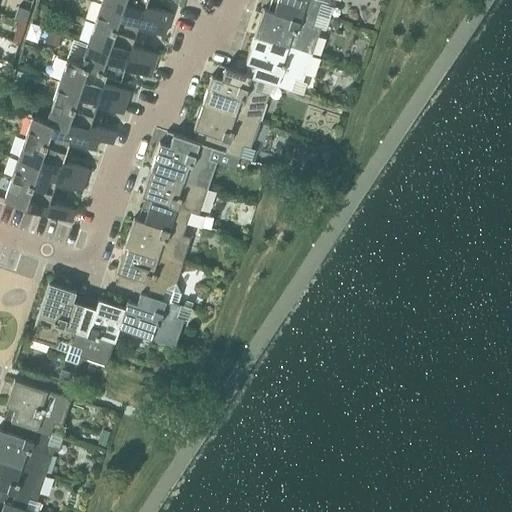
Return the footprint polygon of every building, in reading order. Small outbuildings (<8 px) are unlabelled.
[(101,0),(101,1),(168,23),(172,12),(146,3),(146,0),(101,0)] [(264,7),(255,34),(312,53),(321,27),(313,24),(317,13),(279,0),(276,0),(273,11),(264,7)] [(279,0),(317,13),(321,2),(328,4),(329,0),(279,0)] [(101,1),(95,21),(135,35),(138,26),(165,35),(168,23),(101,1)] [(19,8),(16,17),(26,21),(29,12),(19,8)] [(20,20),(17,28),(23,30),(26,22),(20,20)] [(95,21),(88,42),(155,64),(158,53),(132,44),(135,35),(95,21)] [(29,31),(26,42),(38,46),(42,35),(29,31)] [(255,64),(252,75),(265,80),(264,80),(291,89),(295,77),(303,80),(312,53),(255,34),(246,61),(255,64)] [(88,42),(81,62),(81,63),(107,72),(121,77),(124,67),(151,76),(155,64),(88,42)] [(67,57),(60,79),(127,101),(131,90),(104,81),(107,72),(81,63),(81,62),(67,57)] [(212,74),(203,101),(260,120),(269,94),(261,91),(264,80),(265,80),(252,75),(225,66),(221,77),(212,74)] [(18,70),(13,85),(24,89),(26,84),(24,83),(27,74),(18,70)] [(60,79),(53,99),(94,113),(97,103),(123,113),(127,101),(60,79)] [(53,99),(46,119),(46,120),(99,138),(113,143),(117,131),(90,122),(94,113),(53,99)] [(204,131),(200,142),(213,147),(212,147),(239,156),(243,144),(251,147),(260,120),(203,101),(194,128),(204,131)] [(33,115),(26,136),(66,150),(69,140),(95,149),(99,138),(46,120),(46,119),(33,115)] [(160,141),(151,168),(208,187),(217,160),(209,158),(212,147),(213,147),(200,142),(173,133),(169,144),(160,141)] [(26,136),(19,156),(86,179),(89,168),(63,159),(66,150),(26,136)] [(19,156),(12,177),(52,191),(55,181),(82,190),(86,179),(19,156)] [(151,197),(148,209),(187,222),(199,226),(202,215),(199,214),(208,187),(151,168),(142,194),(151,197)] [(52,191),(12,177),(5,198),(72,221),(76,209),(49,200),(52,191)] [(134,217),(125,243),(182,263),(191,236),(184,233),(187,222),(148,209),(144,220),(134,217)] [(122,285),(140,291),(141,291),(162,298),(177,303),(181,292),(176,281),(182,263),(125,243),(116,270),(126,273),(122,285)] [(60,339),(71,343),(84,303),(73,299),(76,290),(49,281),(30,338),(57,347),(60,339)] [(127,299),(125,306),(125,307),(119,326),(119,327),(175,345),(184,318),(177,316),(181,304),(177,303),(162,298),(141,291),(140,291),(137,302),(127,299)] [(84,303),(71,343),(66,358),(77,362),(79,355),(107,364),(119,327),(119,326),(125,307),(125,306),(99,298),(96,307),(84,303)] [(63,370),(59,381),(66,383),(69,372),(63,370)] [(15,408),(11,419),(51,432),(55,421),(62,424),(72,397),(15,377),(6,404),(15,408)] [(0,427),(0,457),(46,473),(55,446),(47,444),(51,432),(11,419),(7,430),(0,427)] [(102,432),(97,447),(105,449),(110,435),(102,432)] [(0,499),(4,501),(25,508),(26,508),(29,497),(37,499),(46,473),(0,457),(0,499)] [(0,511),(38,511),(26,508),(25,508),(4,501),(0,511)]
